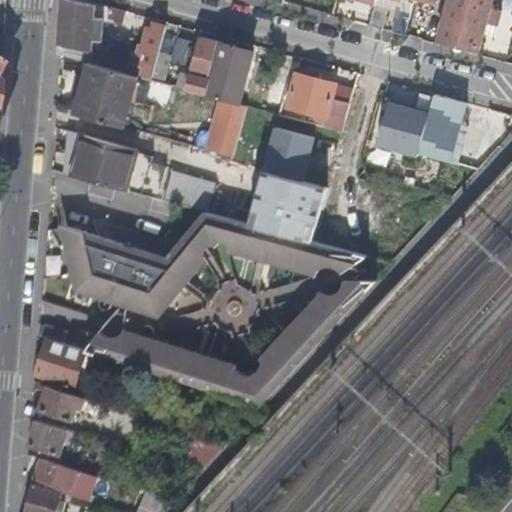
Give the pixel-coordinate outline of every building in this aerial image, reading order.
[(96,6),(71,0),(61,0),(58,50),(91,60),(93,38),(101,39),(102,18),(95,17),(96,6)] [(377,0),(376,3),(376,5),(385,7),(400,11),(401,9),(411,12),(413,3),(399,0),(377,0)] [(478,50),(491,0),(451,0),(441,39),(478,50)] [(376,5),(371,26),(380,28),(385,7),(376,5)] [(400,11),(394,32),(405,35),(411,12),(401,9),(400,11)] [(104,66),(135,75),(153,80),(167,26),(154,22),(152,30),(146,29),(142,46),(140,45),(136,59),(126,56),(129,46),(111,41),(104,66)] [(214,70),(221,42),(202,37),(194,65),(214,70)] [(258,52),(221,42),(214,70),(212,78),(227,83),(224,95),(238,99),(241,87),(248,89),(258,52)] [(88,61),(75,114),(123,127),(135,75),(104,66),(88,61)] [(194,65),(188,89),(208,94),(210,85),(212,78),(214,70),(194,65)] [(340,132),(348,104),(331,99),(335,84),(294,73),(286,107),(323,117),(320,127),(329,129),(340,132)] [(286,84),(270,79),(262,110),(278,115),(286,84)] [(208,94),(221,98),(224,89),(210,85),(208,94)] [(249,106),(224,99),(210,151),(235,158),(249,106)] [(369,140),(418,154),(424,129),(399,122),(400,119),(348,104),(340,132),(369,140)] [(418,156),(455,166),(466,133),(426,122),(424,129),(418,154),(418,156)] [(369,140),(340,132),(329,129),(325,144),(312,141),(305,165),(311,167),(307,179),(354,192),(369,140)] [(73,133),(71,176),(153,198),(160,171),(161,167),(134,159),(136,150),(73,133)] [(302,178),(307,179),(311,167),(305,165),(302,178)] [(160,171),(153,198),(206,213),(214,186),(160,171)] [(214,186),(206,213),(238,222),(289,236),(296,209),(214,186)] [(296,209),(289,236),(329,246),(336,219),(296,209)] [(289,236),(238,222),(230,249),(234,249),(237,254),(242,252),(249,253),(252,258),(257,256),(268,258),(272,264),(278,261),(284,263),(287,268),(292,265),(298,267),(301,272),(307,269),(310,270),(315,277),(316,273),(318,271),(320,269),(321,268),(325,266),(327,266),(328,266),(330,266),(331,266),(333,266),(335,267),(336,268),(338,268),(339,270),(342,273),(367,256),(329,246),(289,236)] [(167,257),(73,231),(68,247),(65,253),(70,257),(71,263),(68,268),(73,272),(74,278),(71,283),(76,286),(77,291),(80,292),(83,296),(89,294),(155,312),(161,305),(167,305),(167,298),(171,294),(177,293),(176,287),(184,279),(190,277),(190,271),(194,267),(200,266),(200,260),(203,256),(184,237),(167,257)] [(264,362),(284,380),(374,281),(342,281),(342,283),(342,285),(342,286),(341,288),(341,289),(340,290),(340,291),(338,293),(337,294),(334,296),(332,297),(330,297),(327,297),(325,297),(323,297),(321,296),(320,295),(319,295),(318,294),(317,294),(319,301),(317,304),(311,304),(310,311),(307,315),(299,316),(300,322),(297,326),(291,326),(291,332),(282,341),(276,342),(276,348),(273,351),(267,353),(266,359),(264,362)] [(37,324),(37,335),(48,339),(65,344),(68,334),(37,324)] [(88,348),(86,350),(97,354),(227,395),(234,369),(231,368),(228,362),(222,364),(216,363),(212,358),(207,360),(196,357),(193,351),(188,354),(182,352),(179,346),(173,350),(167,347),(164,341),(159,345),(122,333),(121,334),(120,335),(118,336),(116,337),(114,338),(112,338),(110,338),(108,337),(106,337),(103,335),(101,334),(95,340),(89,341),(88,348)] [(65,344),(48,339),(36,376),(75,389),(86,355),(96,358),(97,354),(86,350),(65,344)] [(102,403),(49,386),(42,409),(74,420),(78,408),(99,414),(102,403)] [(68,431),(38,421),(31,445),(61,454),(68,431)] [(225,443),(200,436),(176,461),(201,470),(225,443)] [(42,486),(70,495),(91,501),(98,476),(42,458),(35,479),(44,481),(42,486)] [(42,486),(35,484),(27,511),(59,511),(63,500),(67,501),(70,495),(42,486)] [(143,511),(161,511),(173,500),(150,493),(143,511)]
